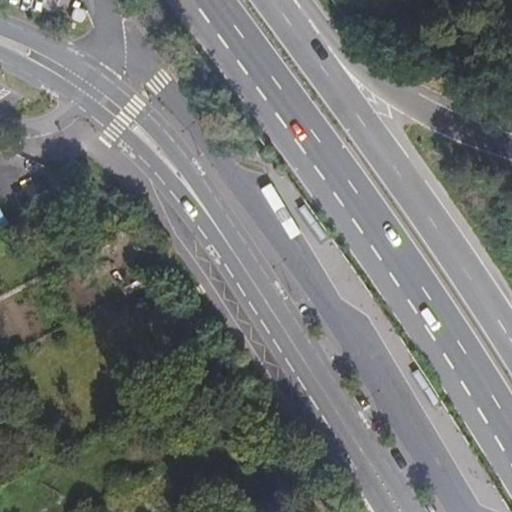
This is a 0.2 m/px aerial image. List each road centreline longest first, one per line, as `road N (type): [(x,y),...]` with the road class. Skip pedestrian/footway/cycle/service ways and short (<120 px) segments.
road 1 (trunk): [(211,0),(416,291),(511,443)]
road 2 (trunk): [(511,344),(281,0)]
road 3 (secondary): [(399,511),(214,224)]
road 4 (secondary): [(214,224),(193,176),(132,108),(92,76),(0,28)]
road 5 (secondary): [(0,53),(76,97),(214,224)]
road 6 (trunk): [(511,152),(444,127),(381,90),(288,0)]
